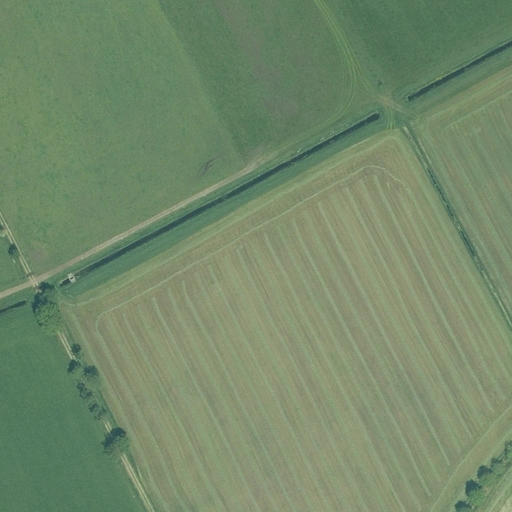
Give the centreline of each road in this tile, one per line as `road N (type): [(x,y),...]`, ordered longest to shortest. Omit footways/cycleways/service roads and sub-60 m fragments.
road 1 (track): [(397,95),(0,297)]
road 2 (track): [(149,511),(0,220)]
